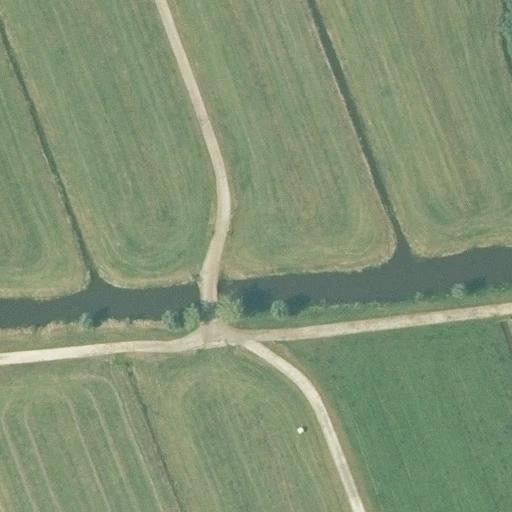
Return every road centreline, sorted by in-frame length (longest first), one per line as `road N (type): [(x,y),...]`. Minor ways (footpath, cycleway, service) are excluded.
road 1 (track): [(158,0),(219,171),(221,213),(206,276),(214,332)]
road 2 (track): [(214,332),(263,325),(302,361),(334,409),(372,511)]
road 3 (track): [(263,325),(511,304)]
road 4 (track): [(214,332),(179,345),(83,340),(0,360)]
